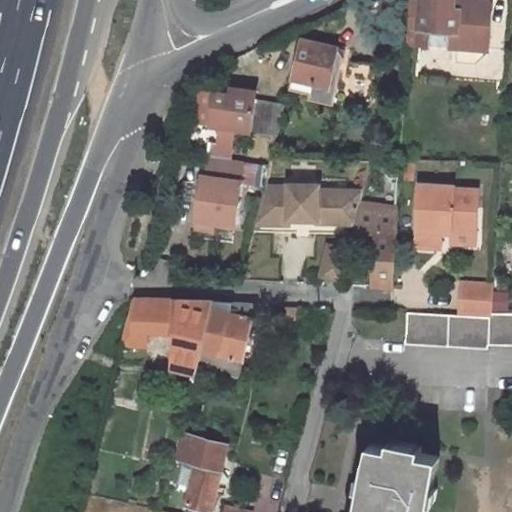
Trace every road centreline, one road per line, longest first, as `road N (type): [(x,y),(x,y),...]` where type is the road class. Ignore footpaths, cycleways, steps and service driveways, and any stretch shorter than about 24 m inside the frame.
road 1 (residential): [(291,511),(349,291),(85,275)]
road 2 (trunk): [(0,400),(89,168),(134,90)]
road 3 (trunk): [(0,293),(87,0)]
road 4 (residential): [(0,511),(85,275)]
road 5 (residential): [(85,275),(133,127),(134,90)]
road 6 (residential): [(134,90),(304,0)]
